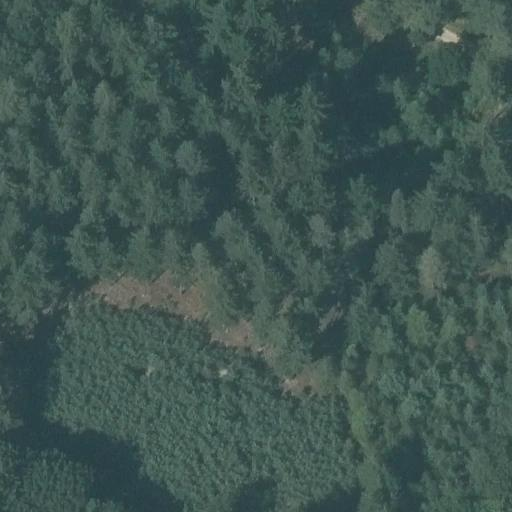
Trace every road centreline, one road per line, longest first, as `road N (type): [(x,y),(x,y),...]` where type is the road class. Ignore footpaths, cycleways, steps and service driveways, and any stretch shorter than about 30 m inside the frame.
road 1 (track): [(511,75),(363,0)]
road 2 (track): [(70,0),(0,101)]
